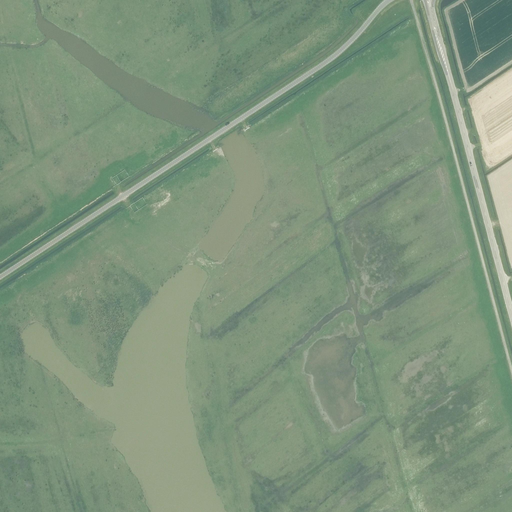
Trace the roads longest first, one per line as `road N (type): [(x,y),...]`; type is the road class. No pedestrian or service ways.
road 1 (unclassified): [(0,277),(329,59),(388,0)]
road 2 (tertiary): [(511,316),(427,0)]
